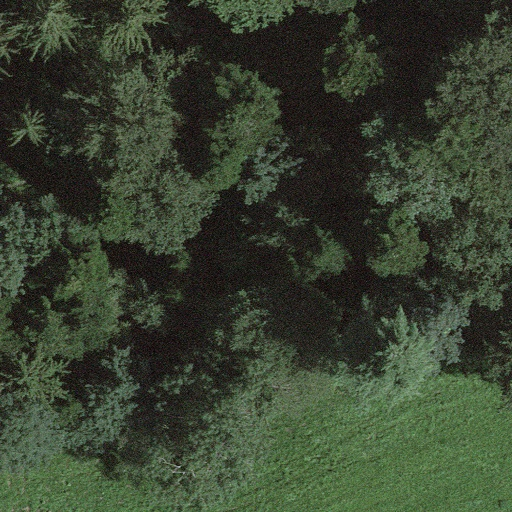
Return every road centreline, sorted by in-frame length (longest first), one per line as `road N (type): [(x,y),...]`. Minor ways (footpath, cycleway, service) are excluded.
road 1 (track): [(0,191),(163,147),(511,6)]
road 2 (track): [(0,211),(239,211),(405,185),(511,187)]
